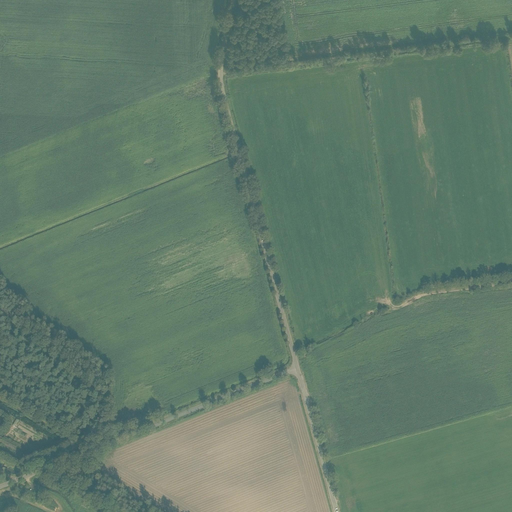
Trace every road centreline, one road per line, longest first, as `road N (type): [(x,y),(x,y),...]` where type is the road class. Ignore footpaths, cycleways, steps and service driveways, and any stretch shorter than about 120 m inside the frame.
road 1 (unclassified): [(296,368),(224,95),(231,0)]
road 2 (unclassified): [(0,486),(296,368)]
road 3 (track): [(511,34),(220,72)]
road 4 (unclassified): [(336,511),(296,368)]
